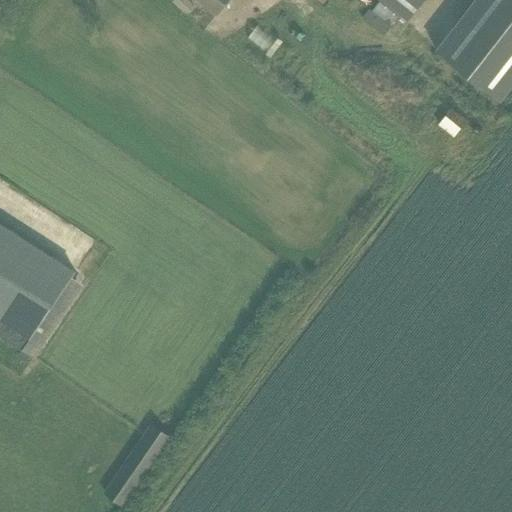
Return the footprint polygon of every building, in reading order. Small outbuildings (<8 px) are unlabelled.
[(199,0),(217,14),(227,0),(199,0)] [(382,0),(408,20),(423,0),(382,0)] [(511,0),(475,0),(436,50),(500,100),(511,84),(511,0)] [(399,16),(379,1),(372,10),(392,26),(399,16)] [(369,9),(361,18),(384,36),(391,26),(369,9)] [(259,25),(249,37),(265,52),(276,40),(259,25)] [(75,272),(0,223),(0,335),(23,351),(34,358),(53,330),(42,323),(74,274),(75,272)] [(150,424),(103,493),(123,507),(171,438),(150,424)]
